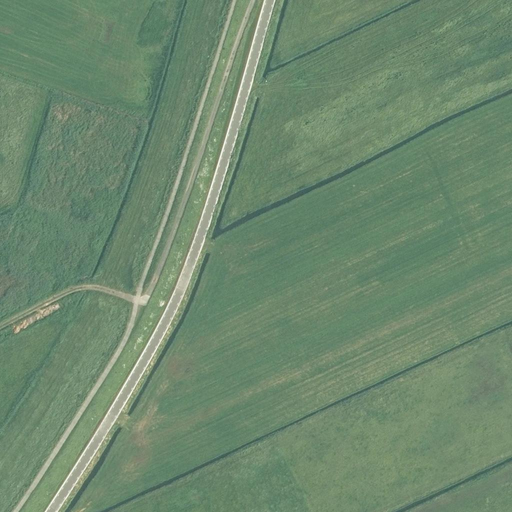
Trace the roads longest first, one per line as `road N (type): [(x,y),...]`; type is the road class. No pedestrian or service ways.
road 1 (unclassified): [(49,511),(194,259),(271,0)]
road 2 (unclassified): [(136,299),(145,300),(175,224),(252,0)]
